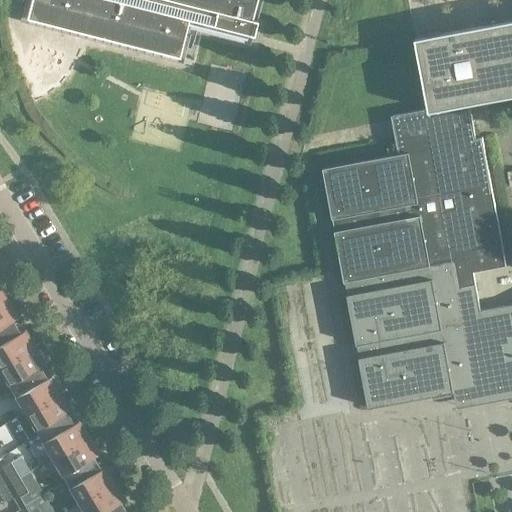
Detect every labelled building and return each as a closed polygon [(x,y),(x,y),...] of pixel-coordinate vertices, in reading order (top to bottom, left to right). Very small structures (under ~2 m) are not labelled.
[(254,0),(29,0),(25,17),(29,18),(28,23),(72,34),(73,29),(178,56),(187,19),(245,34),(250,16),(254,0)] [(511,18),(439,32),(439,30),(427,32),(427,34),(415,37),(429,108),(392,115),(399,152),(323,166),(368,406),(505,381),(508,398),(511,397),(511,18)] [(16,316),(6,300),(0,303),(0,333),(15,325),(11,319),(16,316)] [(18,331),(15,325),(0,333),(0,364),(33,345),(23,328),(18,331)] [(43,361),(33,345),(0,364),(0,371),(10,389),(42,371),(38,364),(43,361)] [(45,377),(42,371),(10,389),(24,412),(60,390),(50,374),(45,377)] [(70,407),(60,390),(24,412),(37,435),(69,416),(65,410),(70,407)] [(72,422),(69,416),(37,435),(51,457),(87,436),(77,419),(72,422)] [(97,452),(87,436),(51,457),(64,480),(96,461),(92,455),(97,452)] [(99,468),(96,461),(64,480),(78,503),(114,481),(104,465),(99,468)] [(10,462),(1,467),(10,481),(18,476),(10,462)] [(27,491),(18,476),(10,481),(19,496),(27,491)] [(124,498),(114,481),(78,503),(83,511),(113,511),(122,507),(119,501),(124,498)] [(12,497),(5,484),(0,487),(0,495),(4,502),(12,497)]
